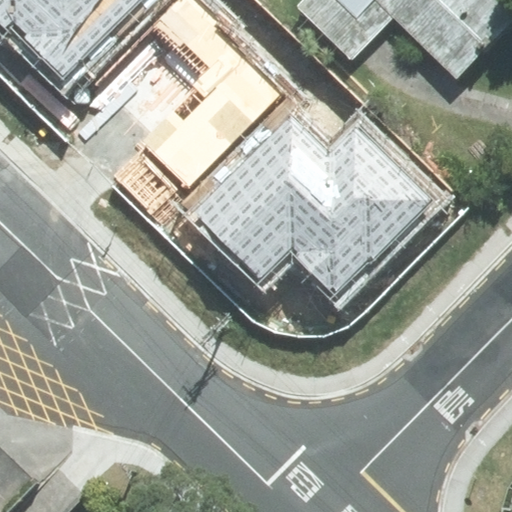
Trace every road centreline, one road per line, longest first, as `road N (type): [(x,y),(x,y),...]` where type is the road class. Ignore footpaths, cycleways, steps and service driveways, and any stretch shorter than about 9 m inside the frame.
road 1 (residential): [(297,511),(0,222)]
road 2 (residential): [(316,511),(511,318)]
